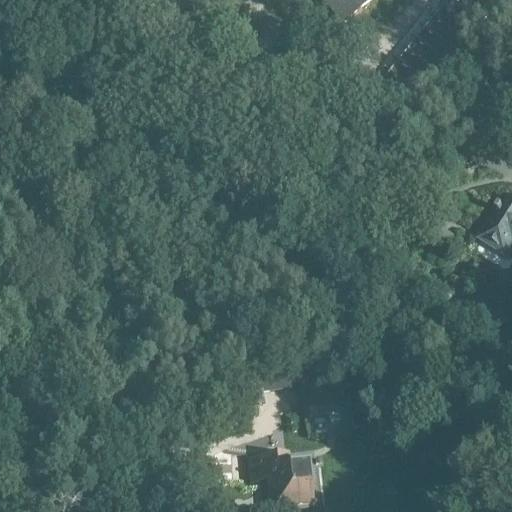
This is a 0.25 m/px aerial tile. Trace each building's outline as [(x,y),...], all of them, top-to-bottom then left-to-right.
[(177,0),(172,9),(185,16),(193,0),(177,0)] [(210,0),(193,0),(185,16),(197,23),(210,0)] [(242,41),(252,2),(244,0),(238,0),(228,38),(242,41)] [(365,31),(353,0),(338,0),(351,35),(365,31)] [(368,0),(353,0),(365,31),(378,26),(368,0)] [(323,1),(309,2),(313,43),(327,41),(323,1)] [(211,12),(215,5),(210,2),(206,9),(211,12)] [(266,6),(252,2),(242,41),(256,45),(266,6)] [(299,44),(313,43),(309,2),(295,4),(299,44)] [(374,13),(379,11),(377,3),(371,6),(374,13)] [(344,15),(338,17),(341,25),(347,23),(344,15)] [(511,103),(506,113),(499,125),(511,132),(511,103)] [(511,203),(505,200),(480,240),(492,248),(493,248),(494,248),(496,249),(498,249),(501,248),(503,248),(505,247),(506,247),(508,246),(509,245),(511,241),(511,203)] [(311,372),(228,384),(232,411),(250,409),(248,388),(260,386),(261,395),(313,389),(311,372)] [(375,430),(371,397),(350,399),(354,432),(375,430)] [(275,457),(247,461),(250,485),(270,483),(273,511),(278,511),(313,508),(308,468),(289,470),(288,461),(276,463),(275,457)]
